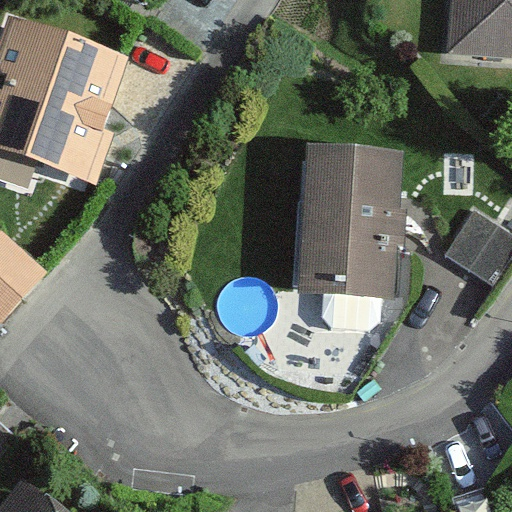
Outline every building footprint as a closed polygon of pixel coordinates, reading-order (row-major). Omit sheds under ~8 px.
[(511,0),(451,0),(448,55),(511,58),(511,0)] [(124,64),(10,24),(0,51),(0,74),(6,76),(0,92),(0,151),(93,185),(110,137),(99,133),(124,64)] [(397,156),(304,153),(299,295),(324,296),(323,321),(333,329),(368,330),(377,320),(377,301),(392,302),(397,156)] [(496,270),(511,243),(511,234),(491,222),(471,255),(496,270)] [(0,234),(0,319),(42,275),(0,234)] [(0,475),(24,446),(0,427),(0,475)] [(54,511),(21,486),(0,511),(54,511)]
